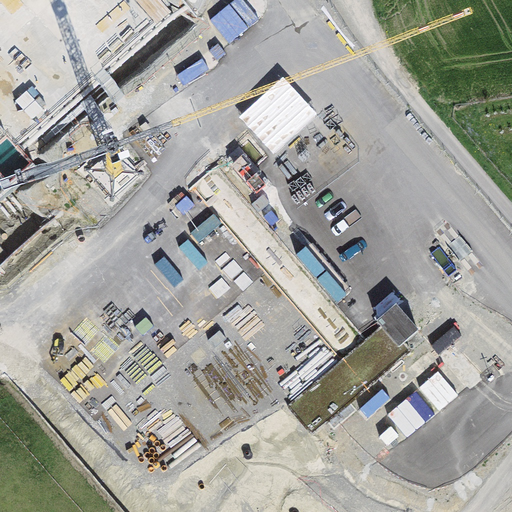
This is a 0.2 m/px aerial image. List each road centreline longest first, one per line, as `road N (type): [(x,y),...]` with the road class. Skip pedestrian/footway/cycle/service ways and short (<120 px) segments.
road 1 (track): [(0,258),(204,75),(253,0)]
road 2 (residential): [(354,14),(425,115),(511,214)]
